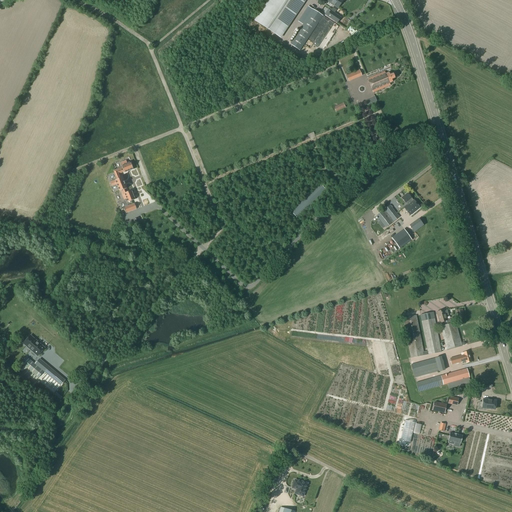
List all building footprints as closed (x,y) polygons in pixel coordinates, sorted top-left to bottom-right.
[(269,0),(255,22),(280,38),(305,0),(269,0)] [(313,10),(290,45),(300,51),(323,16),(313,10)] [(330,11),(327,16),(337,23),(340,18),(330,11)] [(331,27),(325,36),(328,38),(335,30),(331,27)] [(317,43),(321,47),(327,40),(323,37),(317,43)] [(384,71),(367,78),(373,92),(389,85),(388,83),(392,81),(391,79),(394,78),(395,76),(394,74),(392,73),(389,74),(388,72),(385,73),(384,71)] [(348,81),(356,78),(354,72),(346,75),(348,81)] [(343,103),(334,108),(336,112),(345,108),(343,103)] [(127,164),(126,161),(120,163),(121,166),(122,168),(114,170),(119,174),(124,172),(124,173),(127,172),(129,171),(133,170),(130,162),(127,164)] [(121,178),(119,174),(114,170),(115,172),(114,173),(116,180),(110,182),(111,187),(116,185),(119,192),(120,191),(125,189),(126,189),(124,184),(125,184),(124,182),(122,178),(121,178)] [(320,184),(291,212),(298,219),(327,191),(320,184)] [(126,192),(125,189),(120,191),(123,200),(126,199),(127,202),(135,200),(133,196),(133,194),(131,191),(126,192)] [(408,194),(402,198),(407,205),(412,202),(410,200),(412,199),(408,194)] [(414,200),(412,202),(407,205),(404,208),(410,216),(420,208),(414,200)] [(134,204),(123,208),(126,213),(136,209),(134,204)] [(390,205),(382,211),(391,223),(399,217),(390,205)] [(391,223),(382,211),(377,215),(386,227),(391,223)] [(419,219),(409,226),(414,233),(424,226),(419,219)] [(411,240),(404,230),(391,239),(399,249),(411,240)] [(447,310),(445,311),(444,310),(436,312),(441,327),(451,324),(450,320),(448,321),(446,316),(448,316),(447,310)] [(416,316),(403,318),(411,358),(442,353),(434,312),(420,315),(427,351),(424,352),(416,316)] [(455,323),(451,324),(441,327),(447,350),(462,346),(455,323)] [(31,336),(24,344),(38,356),(44,348),(31,336)] [(464,355),(450,359),(452,365),(462,362),(462,364),(466,363),(472,362),(469,352),(464,353),(464,355)] [(43,372),(35,365),(27,357),(22,363),(39,377),(43,372)] [(441,357),(411,365),(415,377),(438,371),(439,372),(445,371),(441,357)] [(40,359),(35,365),(43,372),(60,386),(65,381),(40,359)] [(467,369),(416,383),(419,393),(447,384),(449,389),(471,383),(467,369)] [(38,381),(45,387),(50,380),(43,374),(38,381)] [(50,394),(56,384),(51,381),(45,391),(50,394)] [(484,398),(482,408),(496,410),(498,401),(484,398)] [(434,402),(432,409),(445,412),(446,405),(434,402)] [(450,433),(448,441),(448,444),(454,445),(454,442),(460,444),(462,436),(458,435),(458,434),(454,434),(450,433)] [(303,496),(307,484),(302,482),(302,483),(295,480),(292,488),(297,489),(295,494),(303,496)]
